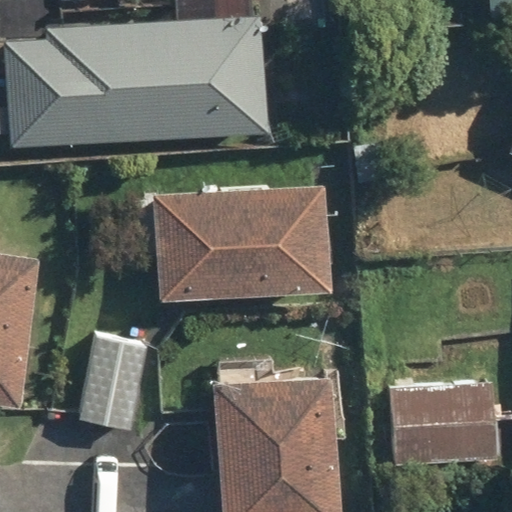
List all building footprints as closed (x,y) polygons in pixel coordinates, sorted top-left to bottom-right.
[(0,0),(0,36),(5,37),(9,137),(272,126),(267,6),(181,10),(54,15),(53,0),(0,0)] [(164,177),(165,281),(312,279),(312,298),(342,297),(340,175),(164,177)] [(41,238),(0,234),(0,382),(28,385),(41,238)] [(157,332),(97,321),(81,409),(141,420),(157,332)] [(339,363),(217,371),(226,511),(283,511),(349,508),(339,363)] [(391,372),(395,452),(505,446),(502,367),(391,372)]
